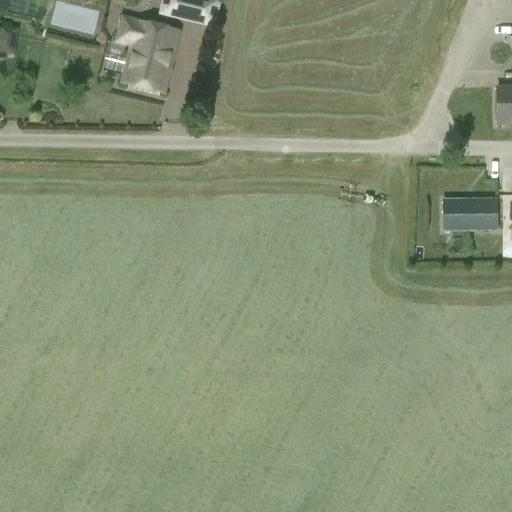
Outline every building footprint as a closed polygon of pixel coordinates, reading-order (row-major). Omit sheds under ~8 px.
[(211,10),(168,0),(161,0),(156,22),(206,34),(211,10)] [(155,28),(124,21),(119,39),(134,43),(125,83),(161,92),(176,33),(155,28)] [(19,32),(2,32),(2,56),(19,56),(19,32)] [(107,60),(105,76),(121,78),(124,63),(107,60)] [(511,89),(496,90),(497,125),(511,124),(511,89)] [(443,202),(443,232),(495,232),(495,202),(443,202)]
